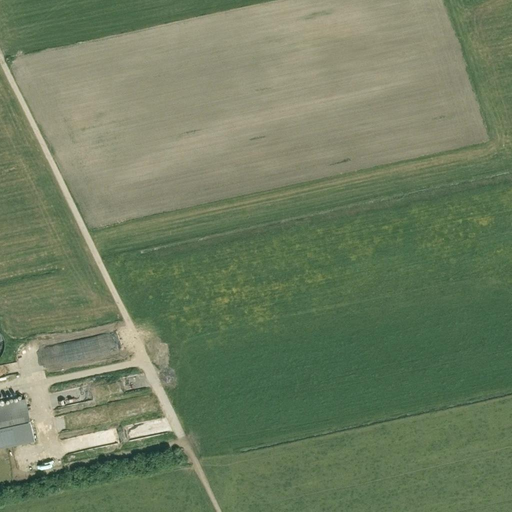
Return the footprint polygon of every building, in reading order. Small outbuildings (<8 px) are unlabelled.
[(128,330),(60,340),(63,357),(131,347),(128,330)] [(0,350),(7,350),(6,338),(8,338),(7,332),(0,333),(0,350)] [(25,350),(29,361),(33,360),(29,348),(25,350)] [(120,380),(121,380),(122,387),(139,386),(138,368),(120,369),(120,380)] [(0,447),(34,440),(25,399),(0,404),(0,447)] [(88,409),(89,415),(82,417),(83,421),(124,414),(122,403),(88,409)]
